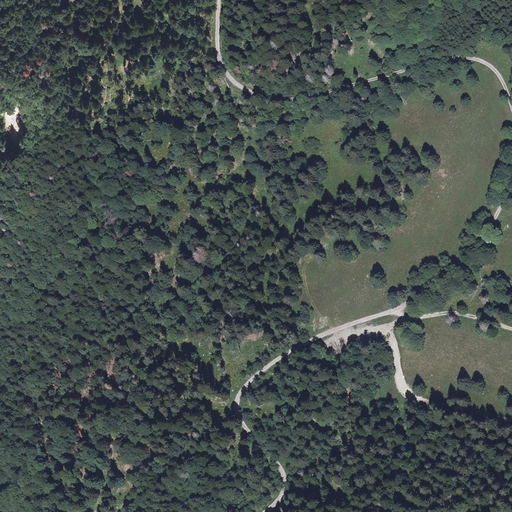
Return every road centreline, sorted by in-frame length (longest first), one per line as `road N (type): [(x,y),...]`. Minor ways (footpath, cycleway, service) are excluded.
road 1 (unclassified): [(268,511),(286,495),(286,480),(238,411),(243,388),(295,343),(404,301),(436,278),(511,186)]
road 2 (unclassified): [(511,106),(495,69),(464,56),(299,99),(252,91),(229,78),(222,62),(219,0)]
